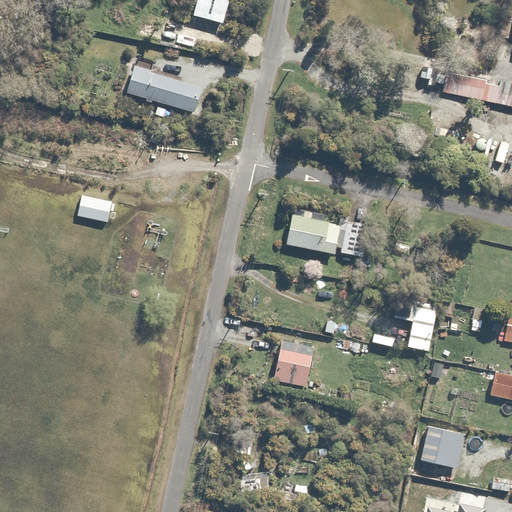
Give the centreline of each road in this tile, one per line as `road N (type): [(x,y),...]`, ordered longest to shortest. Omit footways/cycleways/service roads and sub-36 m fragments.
road 1 (residential): [(170,511),(247,163)]
road 2 (residential): [(247,163),(511,223)]
road 3 (residential): [(247,163),(281,0)]
